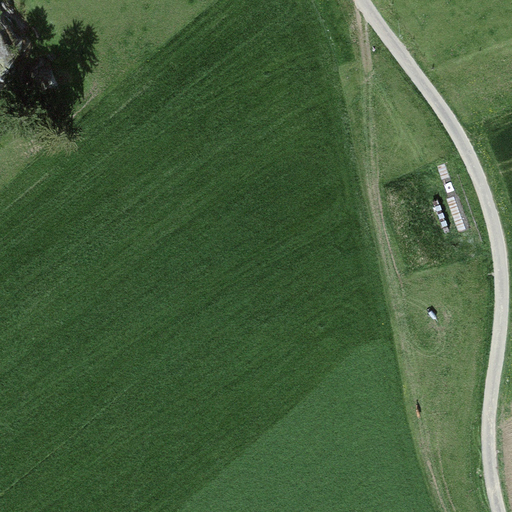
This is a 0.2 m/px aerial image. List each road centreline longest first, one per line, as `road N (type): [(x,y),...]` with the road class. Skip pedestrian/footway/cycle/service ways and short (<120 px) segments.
road 1 (residential): [(361,0),(447,117),(493,225),(501,313),(487,435),(498,511)]
road 2 (track): [(364,3),(374,187),(427,450),(449,511)]
